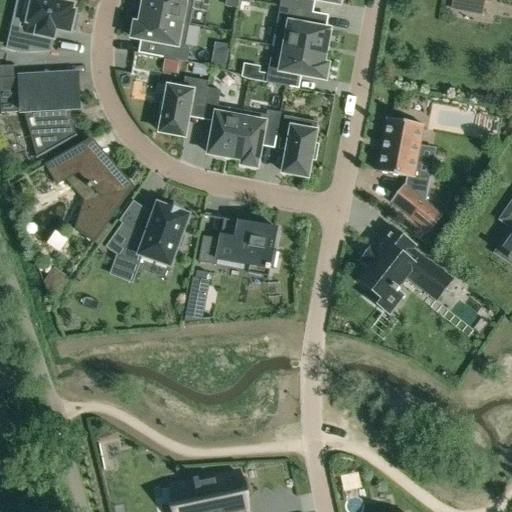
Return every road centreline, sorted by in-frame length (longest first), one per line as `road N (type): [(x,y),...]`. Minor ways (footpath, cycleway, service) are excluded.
road 1 (residential): [(109,0),(105,83),(131,137),(166,165),(217,185),(337,207)]
road 2 (residential): [(325,511),(309,383),(337,207)]
road 3 (residential): [(80,511),(0,250)]
road 4 (residential): [(337,207),(376,0)]
